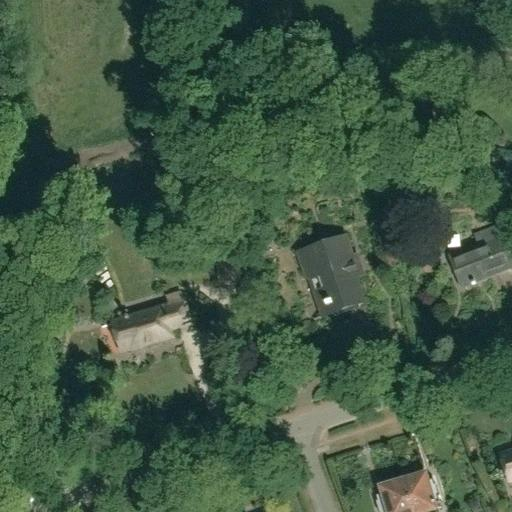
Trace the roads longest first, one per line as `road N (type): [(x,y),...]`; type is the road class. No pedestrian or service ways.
road 1 (residential): [(43,511),(82,492),(296,429)]
road 2 (residential): [(296,429),(511,355)]
